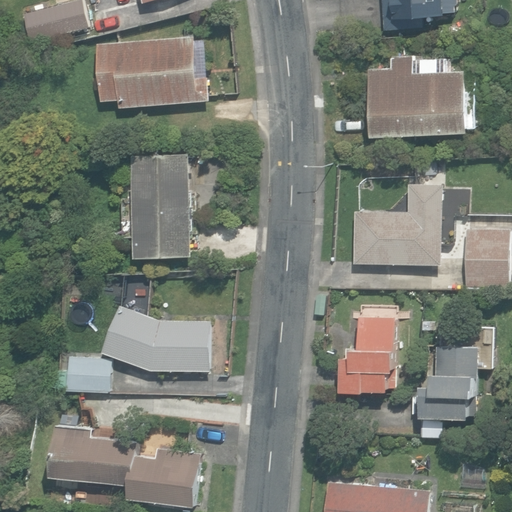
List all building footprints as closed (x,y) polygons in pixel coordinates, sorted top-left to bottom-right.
[(386,0),(388,30),(428,27),(427,13),(449,12),(449,11),(459,11),(459,6),(463,2),(462,0),(386,0)] [(123,98),(124,106),(213,99),(211,76),(210,76),(207,40),(198,40),(197,36),(101,44),(106,99),(123,98)] [(416,59),(416,55),(394,56),(395,67),(372,68),(376,136),(473,131),(469,69),(452,70),(452,57),(416,59)] [(136,155),(139,256),(194,254),(191,153),(136,155)] [(359,262),(447,264),(448,184),(414,184),(414,212),(360,211),(359,262)] [(511,228),(471,228),(472,286),(511,286),(511,228)] [(68,274),(68,296),(90,297),(90,275),(68,274)] [(316,313),(326,314),(328,295),(318,294),(316,313)] [(155,369),(214,369),(214,319),(164,319),(126,304),(108,350),(155,369)] [(345,389),(392,390),(392,386),(399,386),(400,307),(365,306),(363,347),(349,347),(349,356),(346,356),(345,389)] [(428,416),(476,417),(477,414),(483,414),(484,376),(486,376),(486,346),(444,345),(444,372),(440,372),(439,385),(428,384),(428,416)] [(72,388),(114,390),(116,358),(73,356),(72,388)] [(143,425),(152,426),(154,416),(144,415),(143,425)] [(132,496),(198,505),(205,452),(161,447),(160,456),(139,453),(141,440),(96,435),(97,427),(63,423),(57,473),(133,483),(132,496)] [(331,511),(433,511),(435,489),(334,481),(331,511)]
